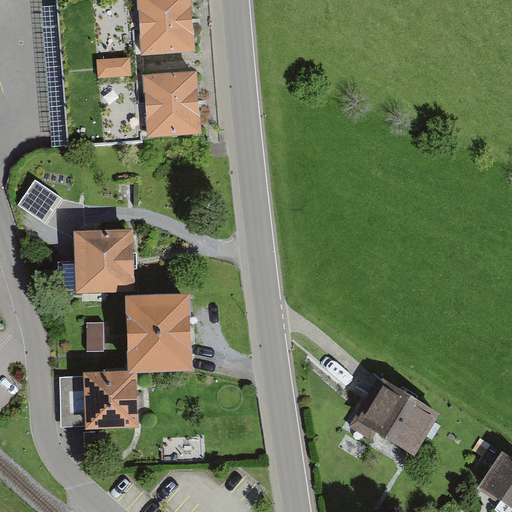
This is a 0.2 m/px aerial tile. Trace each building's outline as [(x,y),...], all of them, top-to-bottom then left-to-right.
[(59,0),(60,9),(135,3),(134,0),(59,0)] [(194,50),(191,0),(135,0),(139,53),(194,50)] [(54,150),(71,149),(62,14),(45,15),(54,150)] [(129,57),(97,59),(98,78),(130,76),(129,57)] [(203,131),(199,73),(143,77),(147,135),(203,131)] [(38,181),(22,211),(49,226),(65,195),(38,181)] [(80,292),(133,291),(131,234),(78,236),(80,292)] [(188,298),(128,299),(131,370),(190,369),(188,298)] [(133,424),(131,370),(84,372),(87,426),(133,424)] [(388,390),(368,419),(393,435),(386,444),(410,460),(436,422),(388,390)] [(511,511),(511,486),(500,507),(508,511),(511,511)]
